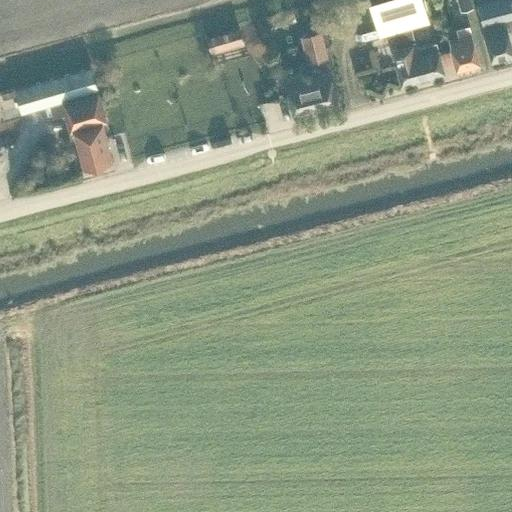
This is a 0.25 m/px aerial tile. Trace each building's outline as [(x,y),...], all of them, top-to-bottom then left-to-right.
[(371,0),(380,30),(391,27),(409,22),(428,17),(423,0),(371,0)] [(457,0),(460,10),(472,7),(470,0),(457,0)] [(490,59),(511,53),(511,51),(505,24),(503,24),(502,18),(511,15),(511,10),(509,0),(476,0),(482,22),(480,23),(490,59)] [(470,32),(466,33),(464,25),(455,27),(457,35),(447,38),(456,69),(479,63),(470,32)] [(243,42),(239,27),(205,36),(210,51),(243,42)] [(392,50),(390,50),(392,59),(394,58),(400,83),(444,72),(436,40),(415,45),(412,31),(394,36),(396,44),(391,46),(392,50)] [(315,43),(298,47),(302,60),(318,55),(315,43)] [(20,109),(97,88),(90,63),(13,84),(20,109)] [(291,113),(336,101),(328,71),(300,78),(299,72),(285,76),(286,81),(283,82),(291,113)] [(83,167),(111,159),(101,121),(105,119),(97,89),(61,99),(62,100),(64,110),(69,130),(72,129),(83,167)] [(62,100),(50,104),(53,115),(59,113),(65,112),(64,110),(62,100)]
